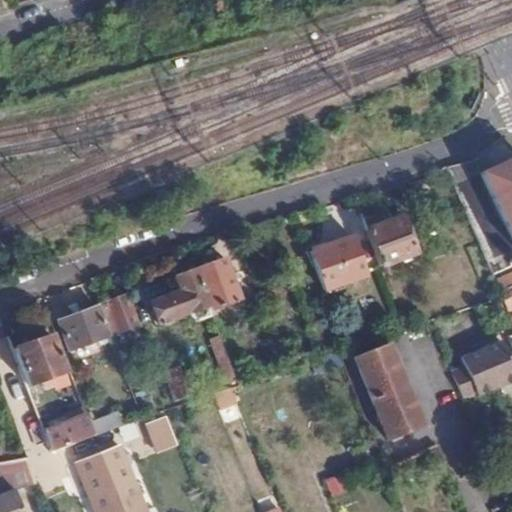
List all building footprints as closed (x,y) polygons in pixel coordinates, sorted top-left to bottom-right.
[(476,175),(469,160),(468,160),(445,167),(463,212),(490,274),(511,264),(511,158),(476,175)] [(397,218),(364,229),(368,241),(376,264),(409,253),(397,218)] [(363,274),(349,236),(309,252),(322,289),(363,274)] [(224,256),(193,266),(194,268),(208,307),(238,296),(224,256)] [(208,307),(194,268),(176,275),(180,289),(149,300),(157,321),(187,310),(189,315),(194,319),(210,314),(208,307)] [(511,272),(493,281),(498,297),(508,319),(511,316),(511,272)] [(105,301),(98,304),(108,332),(135,324),(124,294),(106,300),(105,300),(105,301)] [(354,305),(357,319),(386,313),(383,298),(354,305)] [(106,334),(95,305),(57,318),(67,348),(106,334)] [(48,333),(11,346),(25,384),(62,371),(48,333)] [(233,378),(220,342),(218,336),(204,341),(219,382),(233,378)] [(460,364),(448,369),(450,372),(461,397),(511,377),(511,373),(496,337),(456,355),(460,364)] [(235,385),(249,380),(234,338),(220,342),(233,378),(235,385)] [(417,427),(384,344),(353,356),(386,439),(417,427)] [(182,396),(174,372),(160,376),(169,401),(182,396)] [(233,403),(227,390),(212,396),(217,409),(233,403)] [(91,435),(82,408),(78,410),(79,417),(71,419),(41,430),(48,449),(91,435)] [(79,417),(78,410),(69,413),(71,419),(79,417)] [(152,455),(173,448),(164,418),(142,425),(152,455)] [(119,440),(115,429),(76,443),(80,454),(119,440)] [(31,481),(22,455),(0,459),(0,475),(6,489),(31,481)] [(92,511),(135,511),(140,510),(135,498),(125,502),(110,463),(78,474),(92,511)]
